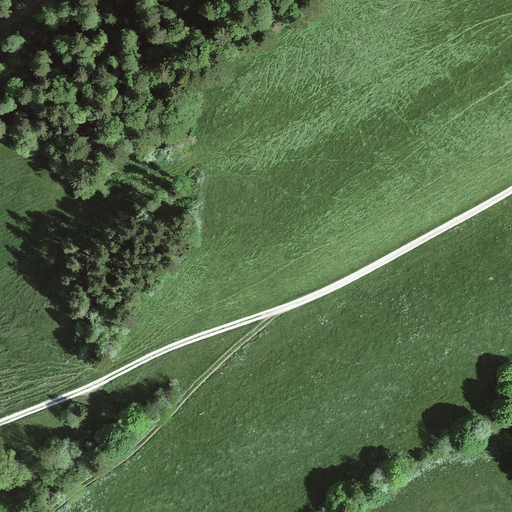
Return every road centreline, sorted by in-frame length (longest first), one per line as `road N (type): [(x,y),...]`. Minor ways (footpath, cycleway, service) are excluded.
road 1 (track): [(511,192),(291,307),(174,346),(0,427)]
road 2 (track): [(271,314),(84,474)]
